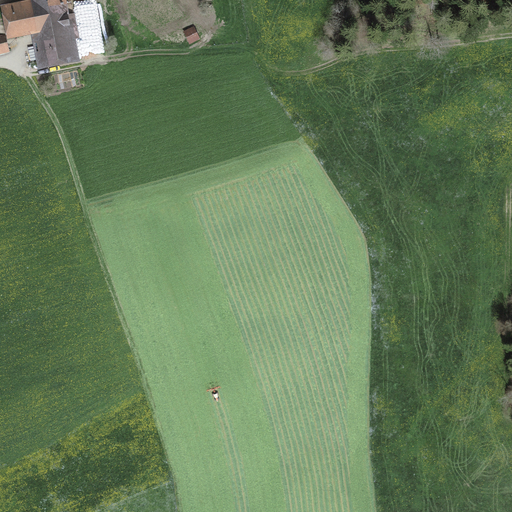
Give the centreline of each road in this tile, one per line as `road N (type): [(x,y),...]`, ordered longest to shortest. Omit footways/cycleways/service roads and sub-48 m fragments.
road 1 (track): [(511,34),(343,58),(300,73),(277,71),(239,49),(151,51),(26,75),(14,62)]
road 2 (track): [(26,75),(58,132),(172,451),(185,511)]
